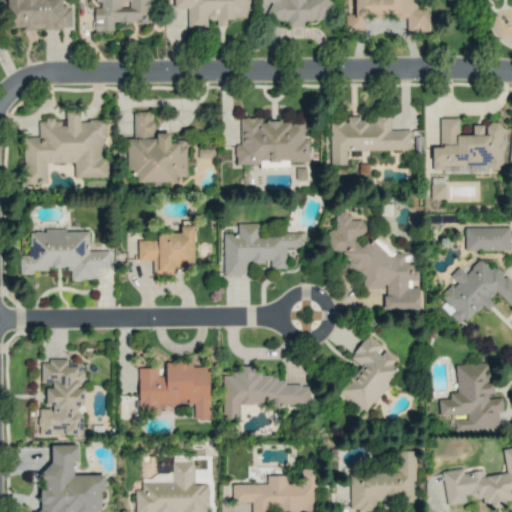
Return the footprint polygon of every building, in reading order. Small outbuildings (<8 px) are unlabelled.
[(6,0),(7,30),(71,28),(70,7),(61,7),(60,0),(6,0)] [(93,32),(113,32),(113,22),(149,22),(148,0),(94,0),(95,5),(93,5),(93,32)] [(173,0),(173,8),(186,8),(186,29),(206,29),(206,18),(215,19),(215,26),(225,26),(225,18),(246,19),(246,0),(173,0)] [(259,0),(256,14),(288,22),(288,25),(303,29),(305,18),(326,23),(331,0),(259,0)] [(353,0),(354,14),(344,14),(344,29),(363,29),(363,16),(405,15),(406,33),(427,32),(427,9),(413,9),(412,0),(353,0)] [(23,185),(46,184),(46,163),(73,162),(74,177),(107,176),(106,158),(104,158),(102,120),(78,121),(78,110),(64,110),(65,120),(37,121),(38,137),(22,137),(23,185)] [(185,177),(186,142),(169,141),(169,133),(152,133),(152,112),(132,112),(132,139),(126,139),(126,174),(135,174),(135,182),(175,182),(175,177),(185,177)] [(330,165),(346,165),(345,151),(409,150),(408,130),(390,130),(389,117),(357,118),(357,116),(346,116),(346,120),(329,120),(330,165)] [(308,161),(307,139),(303,139),(303,122),(261,122),(261,118),(239,119),(239,145),(234,145),(234,165),(258,165),(258,162),(308,161)] [(501,169),(502,124),(471,124),(471,136),(458,136),(458,119),(439,118),(438,148),(431,147),(431,170),(443,170),(443,168),(501,169)] [(212,149),(195,149),(194,159),(211,160),(212,149)] [(417,263),(402,262),(403,253),(394,253),(392,256),(370,242),(364,241),(354,257),(355,234),(363,235),(363,221),(350,220),(350,216),(340,210),(334,219),(333,231),(328,231),(327,254),(331,254),(363,275),(362,289),(382,290),(385,293),(382,297),(382,309),(417,311),(419,288),(409,287),(413,281),(416,284),(417,263)] [(222,276),(246,276),(246,262),(269,262),(269,269),(285,269),(284,248),(301,248),(301,232),(261,232),(261,223),(236,224),(236,234),(222,234),(222,276)] [(192,226),(179,226),(179,233),(156,233),(156,241),(136,240),(136,261),(152,261),(152,275),(175,275),(175,268),(192,268),(192,226)] [(464,228),(464,251),(508,251),(508,227),(464,228)] [(88,230),(28,231),(28,256),(19,256),(19,273),(46,273),(46,269),(69,268),(69,281),(96,280),(95,269),(108,269),(108,251),(88,251),(88,230)] [(511,303),(511,283),(493,267),(491,270),(478,259),(465,274),(457,267),(449,276),(454,281),(440,297),(445,301),(439,307),(460,326),(479,304),(484,308),(497,294),(510,306),(511,303)] [(349,358),(358,365),(338,392),(366,412),(396,370),(390,366),(395,359),(381,349),(383,347),(366,334),(349,358)] [(82,436),(83,386),(82,386),(83,363),(67,363),(67,360),(40,360),(40,385),(45,385),(44,408),(37,408),(37,436),(82,436)] [(137,412),(162,412),(162,403),(192,403),(192,419),(209,419),(209,367),(191,367),(191,361),(164,361),(164,376),(157,376),(157,368),(137,368),(137,412)] [(500,433),(498,397),(491,397),(490,363),(454,365),(456,393),(448,393),(448,399),(437,399),(438,417),(454,417),(454,435),(500,433)] [(308,406),(308,385),(283,385),(283,378),(261,377),(261,372),(253,372),(253,367),(238,366),(238,374),(222,374),(221,421),(237,421),(238,404),(308,406)] [(103,475),(72,475),(72,462),(77,462),(77,445),(50,445),(50,466),(39,466),(39,511),(98,511),(98,492),(103,492),(103,475)] [(511,499),(511,447),(501,449),(505,473),(483,476),(482,471),(462,473),(461,469),(441,472),(446,505),(465,503),(464,498),(481,496),(482,504),(493,503),(493,502),(511,499)] [(349,473),(349,511),(377,511),(377,509),(394,509),(394,502),(414,502),(414,451),(397,451),(397,473),(349,473)] [(133,511),(205,511),(206,485),(192,485),(192,462),(170,462),(170,473),(150,474),(151,480),(140,481),(141,490),(134,490),(133,511)] [(313,511),(313,469),(300,468),(300,484),(285,484),(285,476),(265,476),(265,485),(231,484),(231,502),(251,502),(250,511),(264,511),(287,511),(286,511),(296,511),(297,511),(313,511)]
